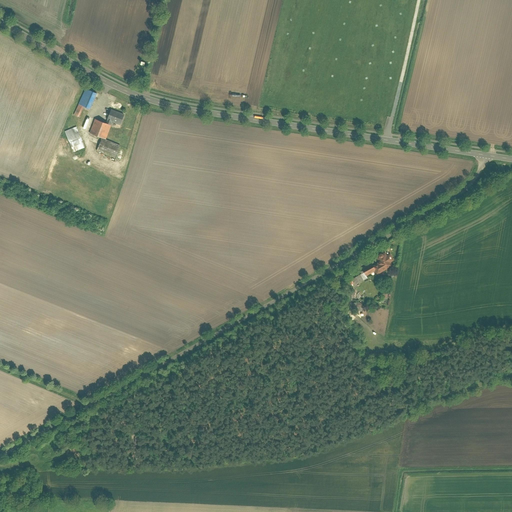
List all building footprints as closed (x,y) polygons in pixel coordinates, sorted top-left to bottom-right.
[(97,93),(86,88),(74,116),(77,117),(82,106),(90,109),(97,93)] [(122,114),(111,110),(108,120),(110,121),(119,124),(122,114)] [(104,139),(110,121),(108,120),(107,123),(96,119),(91,133),(101,137),(96,151),(116,157),(120,145),(104,139)] [(84,147),(77,127),(65,131),(72,151),(84,147)] [(362,268),(366,275),(375,270),(377,274),(393,266),(391,262),(395,260),(390,252),(386,254),(385,251),(376,256),(379,261),(373,265),(371,263),(362,268)] [(351,279),(354,285),(367,278),(363,272),(351,279)] [(384,289),(382,298),(389,299),(391,290),(384,289)]
